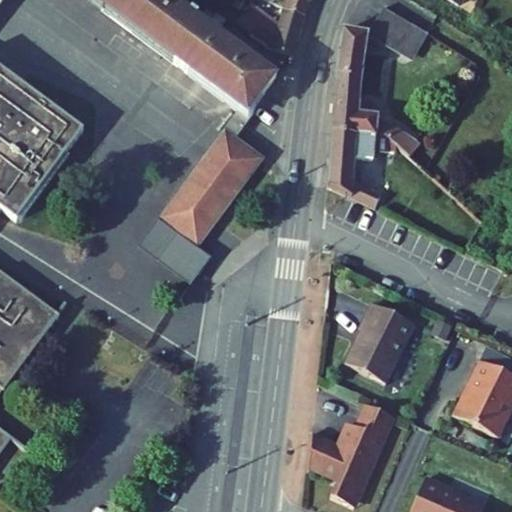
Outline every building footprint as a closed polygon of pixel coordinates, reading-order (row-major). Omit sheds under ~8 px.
[(80,0),(242,120),(271,81),(164,0),(80,0)] [(252,4),(237,27),(273,53),(292,60),(304,16),(310,0),(287,0),(284,11),(280,26),(277,36),(257,21),(262,14),(264,12),(252,4)] [(269,3),(263,0),(255,0),(252,4),(264,12),(269,3)] [(398,45),(415,55),(427,35),(383,10),(368,36),(343,31),(335,80),(331,136),(387,139),(395,146),(409,160),(417,148),(417,145),(394,128),(378,120),(368,118),(370,104),(361,103),(368,36),(394,51),(398,45)] [(262,14),(257,21),(277,36),(280,26),(262,14)] [(394,51),(412,61),(415,55),(398,45),(394,51)] [(0,457),(12,440),(0,431),(0,396),(59,319),(0,274),(0,213),(2,211),(16,223),(82,133),(0,72),(0,457)] [(162,218),(201,246),(262,162),(224,133),(162,218)] [(353,186),(355,162),(373,163),(373,153),(394,154),(395,146),(387,139),(331,136),(327,190),(375,212),(381,198),(353,186)] [(362,334),(346,367),(385,386),(413,327),(372,307),(359,333),(362,334)] [(438,323),(432,337),(446,343),(452,329),(438,323)] [(470,392),(456,420),(499,441),(511,412),(511,380),(480,365),(467,390),(470,392)] [(312,440),(309,472),(338,484),(330,501),(347,508),(357,505),(393,420),(366,408),(356,431),(347,427),(340,443),(341,446),(332,450),(331,448),(312,440)] [(426,481),(412,511),(482,511),(484,509),(448,494),(449,492),(426,481)]
